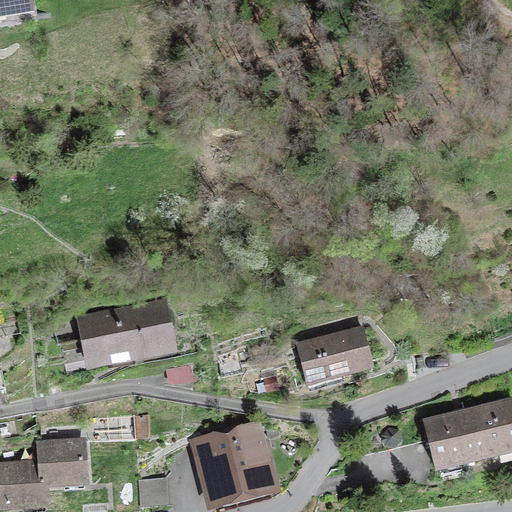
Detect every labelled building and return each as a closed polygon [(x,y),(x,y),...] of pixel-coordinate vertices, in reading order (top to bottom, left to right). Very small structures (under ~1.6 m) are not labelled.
[(27,0),(0,0),(0,23),(31,19),(27,0)] [(160,306),(84,321),(92,358),(131,351),(133,359),(161,353),(159,339),(167,338),(160,306)] [(511,308),(486,318),(495,342),(511,335),(511,308)] [(486,318),(470,324),(479,348),(495,342),(486,318)] [(470,324),(455,330),(464,353),(479,348),(470,324)] [(372,368),(362,330),(297,347),(308,386),(309,386),(308,383),(340,374),(341,376),(372,368)] [(81,341),(68,341),(69,363),(82,362),(81,341)] [(511,403),(425,424),(436,471),(511,452),(511,403)] [(279,435),(276,423),(264,426),(268,439),(279,435)] [(255,425),(196,440),(213,504),(272,489),(255,425)] [(43,465),(45,504),(45,506),(46,506),(45,487),(65,486),(65,484),(84,483),(84,484),(85,484),(82,443),(41,446),(43,465)] [(45,504),(43,465),(2,468),(5,508),(26,507),(26,506),(45,504)] [(109,510),(140,508),(138,479),(107,481),(109,510)] [(167,479),(139,480),(140,508),(169,506),(167,479)]
